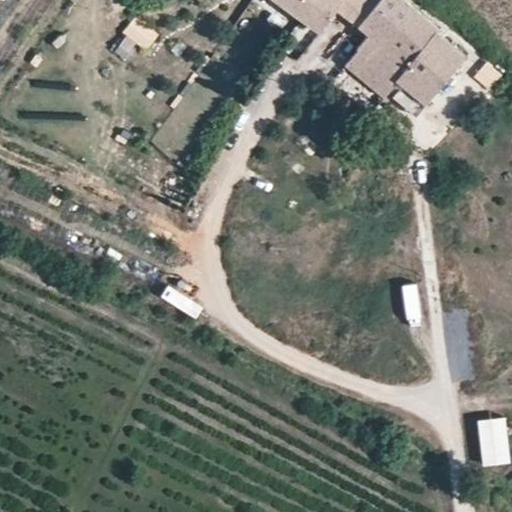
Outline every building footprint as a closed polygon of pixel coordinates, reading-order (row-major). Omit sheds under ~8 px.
[(276,0),(321,34),(339,10),(346,0),(276,0)] [(356,25),(376,0),(346,0),(339,10),(356,25)] [(439,30),(404,0),(376,0),(356,25),(355,25),(366,34),(355,48),(356,49),(343,64),(382,97),(395,80),(411,93),(425,104),(464,54),(437,33),(439,30)] [(133,20),(114,53),(130,61),(139,44),(151,51),(160,35),(133,20)] [(500,76),(485,65),(475,78),(490,89),(500,76)] [(506,420),(479,423),(484,468),(511,465),(506,420)]
